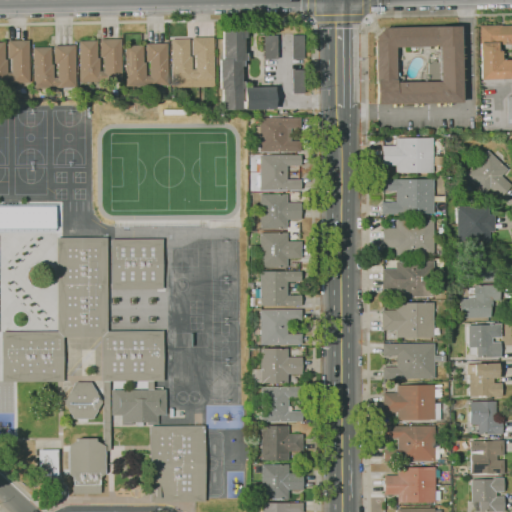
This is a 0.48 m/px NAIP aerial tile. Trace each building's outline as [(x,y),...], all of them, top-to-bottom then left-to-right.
[(511,79),(480,80),(479,25),(500,25),(500,26),(511,25),(511,44),(497,45),(497,51),(501,51),(501,60),(511,59),(511,79)] [(387,27),(459,26),(460,46),(462,46),(462,54),(460,54),(460,58),(463,58),(463,79),(460,79),(460,102),(447,103),(448,106),(436,107),(436,103),(419,103),(419,106),(392,107),(392,104),(375,104),(374,40),(375,39),(374,37),(384,27),(385,29),(387,27)] [(221,110),(221,89),(218,89),(218,56),(221,56),(221,31),(245,31),(245,38),(242,38),(242,53),(245,53),(245,61),(242,61),(242,67),(240,67),(240,81),(243,81),(243,87),(273,86),(273,109),(221,110)] [(291,59),(290,36),(302,35),(303,59),(291,59)] [(276,59),(264,59),(264,36),(276,36),(276,59)] [(171,80),(170,39),(188,39),(189,56),(191,56),(191,67),(195,67),(195,55),(192,55),(191,37),(212,37),(213,80),(171,80)] [(121,81),(79,82),(78,41),(96,41),(96,58),(99,58),(99,71),(103,71),(103,57),(99,57),(99,40),(120,39),(121,81)] [(29,83),(0,83),(0,43),(4,43),(4,60),(7,60),(7,73),(10,73),(10,59),(7,59),(7,41),(28,41),(29,83)] [(125,87),(124,46),(143,46),(143,63),(145,63),(145,76),(149,76),(149,62),(146,62),(145,44),(166,43),(167,85),(125,87)] [(33,88),(32,47),(50,47),(50,65),(53,65),(53,77),(57,77),(56,64),(53,64),(53,46),(74,45),(75,87),(33,88)] [(291,93),(290,70),(304,69),(304,93),(291,93)] [(511,94),(503,95),(504,118),(511,117),(511,94)] [(299,151),(258,151),(258,143),(247,143),(247,132),(253,132),(253,126),(258,126),(258,118),(299,118),(299,128),(290,128),(290,141),(299,141),(299,151)] [(432,172),(394,172),(394,165),(381,165),(381,146),(394,145),(394,138),(431,138),(432,172)] [(499,198),(488,188),(482,194),(475,188),(469,195),(462,188),(469,181),(463,176),(486,151),(506,169),(500,176),(510,185),(499,198)] [(300,189),(259,190),(259,172),(256,172),(256,169),(259,169),(259,155),(299,155),(300,166),(286,166),(286,179),(300,179),(300,189)] [(432,214),(380,215),(380,202),(395,202),(394,191),(381,191),(381,179),(432,178),(432,179),(432,214)] [(286,228),(259,228),(259,194),(286,194),(286,203),(300,202),(300,219),(286,220),(286,228)] [(0,231),(54,231),(54,205),(0,205),(0,231)] [(456,241),(456,207),(488,206),(488,215),(493,215),(493,231),(488,231),(488,240),(456,241)] [(394,256),(394,248),(381,248),(381,228),(394,228),(394,221),(431,220),(431,222),(432,255),(394,256)] [(286,267),(259,267),(259,232),(286,232),(286,241),(300,241),(300,258),(286,258),(286,267)] [(102,493),(68,493),(67,474),(67,447),(79,440),(79,439),(95,439),(95,441),(104,446),(103,443),(102,381),(101,381),(100,337),(62,337),(62,381),(1,382),(1,332),(57,331),(56,237),(106,237),(106,331),(162,331),(162,381),(152,381),(152,389),(164,389),(164,415),(157,415),(157,425),(146,425),(146,422),(141,422),(141,426),(136,426),(136,422),(131,422),(131,425),(121,425),(121,415),(110,415),(110,390),(146,390),(146,381),(109,381),(109,451),(104,451),(104,474),(102,474),(102,493)] [(162,289),(111,290),(111,239),(161,239),(162,289)] [(490,281),(482,281),(482,277),(461,277),(461,247),(486,246),(486,268),(490,268),(490,281)] [(395,297),(395,288),(381,289),(381,269),(395,269),(395,261),(432,261),(433,286),(442,286),(442,295),(432,295),(432,296),(395,297)] [(300,306),(259,306),(259,271),(300,271),(300,281),(286,282),(286,295),(300,295),(300,306)] [(458,318),(458,298),(466,298),(466,288),(472,288),(472,285),(498,284),(499,301),(491,302),(491,308),(489,308),(489,317),(458,318)] [(432,337),(394,338),(394,330),(380,330),(380,310),(394,310),(394,303),(432,302),(432,337)] [(301,344),(260,345),(259,310),(301,309),(301,320),(286,320),(286,334),(301,334),(301,344)] [(499,357),(476,357),(475,354),(468,354),(468,347),(467,347),(466,325),(488,325),(488,324),(499,324),(500,337),(491,337),(491,342),(499,342),(499,357)] [(433,379),(381,379),(381,367),(395,367),(395,355),(381,356),(381,344),(433,343),(433,355),(444,355),(444,362),(433,362),(433,379)] [(287,383),(260,383),(251,383),(251,369),(260,369),(259,348),(287,348),(287,357),(300,356),(300,374),(287,374),(287,383)] [(500,396),(468,396),(468,375),(466,375),(466,364),(472,364),(473,363),(495,363),(501,363),(501,378),(492,378),(492,383),(500,383),(500,396)] [(92,419),(73,419),(62,402),(73,382),(89,382),(100,402),(92,419)] [(431,421),(431,420),(396,421),(396,412),(382,413),(382,393),(396,393),(396,385),(440,384),(440,397),(433,397),(433,403),(439,403),(439,420),(431,421)] [(301,422),(260,422),(260,387),(301,386),(301,397),(287,397),(287,411),(301,411),(301,422)] [(501,434),(477,434),(477,424),(468,425),(468,401),(495,401),(495,419),(501,419),(501,434)] [(204,502),(149,502),(149,426),(204,425),(204,502)] [(260,460),(260,436),(261,436),(261,426),(287,426),(287,435),(301,435),(301,452),(287,452),(287,460),(260,460)] [(433,461),(396,461),(396,438),(382,438),(382,426),(433,426),(433,444),(437,444),(437,459),(433,459),(433,461)] [(502,474),(469,474),(469,441),(490,441),(490,440),(502,440),(502,455),(496,455),(496,460),(502,460),(502,474)] [(38,476),(37,450),(56,450),(57,476),(38,476)] [(287,499),(260,499),(260,486),(260,464),(287,464),(287,474),(301,474),(301,490),(287,490),(287,499)] [(433,502),(396,502),(396,495),(383,495),(383,475),(396,475),(396,467),(433,467),(433,491),(438,491),(438,500),(433,500),(433,502)] [(503,511),(478,511),(478,501),(470,502),(469,479),(491,479),(491,478),(502,478),(502,492),(495,492),(495,496),(503,496),(503,511)] [(260,511),(260,503),(301,502),(301,511),(260,511)]
